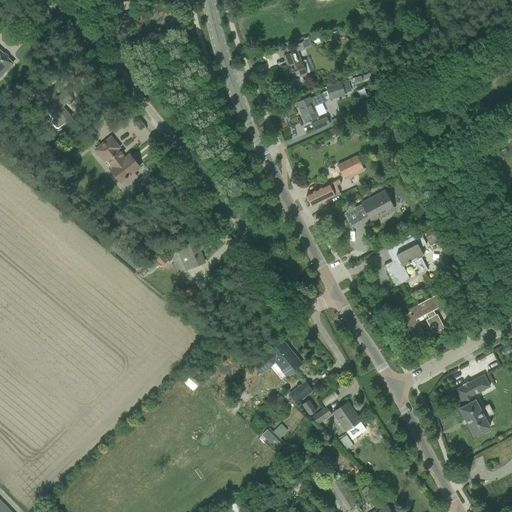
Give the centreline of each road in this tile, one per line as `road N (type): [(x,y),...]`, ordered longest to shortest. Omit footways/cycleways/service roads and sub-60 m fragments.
road 1 (unclassified): [(335,295),(301,304),(61,0)]
road 2 (secondary): [(335,295),(248,122),(208,0)]
road 3 (secondary): [(458,511),(393,388)]
road 4 (residential): [(393,388),(511,324)]
